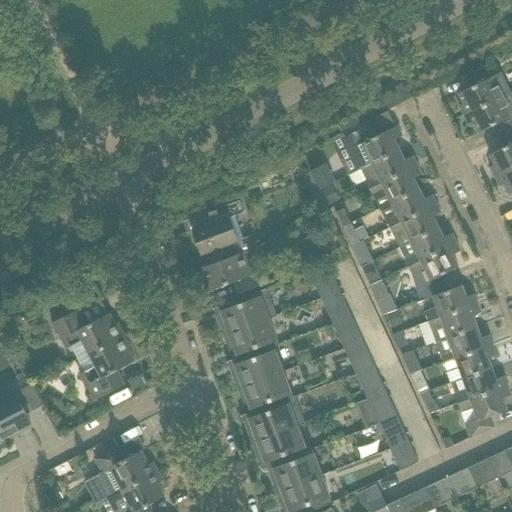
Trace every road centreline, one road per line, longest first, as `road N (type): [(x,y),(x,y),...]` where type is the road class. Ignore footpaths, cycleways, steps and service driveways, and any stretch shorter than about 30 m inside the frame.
road 1 (tertiary): [(124,181),(445,22)]
road 2 (unclassified): [(100,121),(356,0)]
road 3 (residential): [(14,511),(16,480),(31,467),(193,386)]
road 4 (unknown): [(435,467),(339,259)]
road 5 (residential): [(511,277),(421,93)]
road 6 (residential): [(193,386),(137,212)]
road 7 (tertiary): [(0,249),(124,181)]
road 8 (track): [(28,0),(92,125)]
road 9 (residential): [(244,511),(193,386)]
